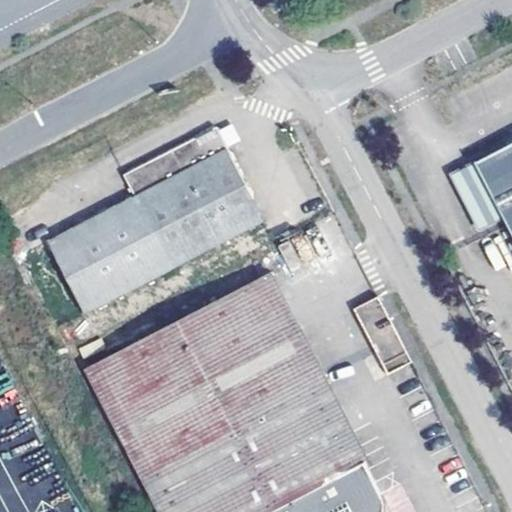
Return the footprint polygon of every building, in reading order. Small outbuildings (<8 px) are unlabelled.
[(227,147),(216,127),(124,175),(134,195),(47,241),(85,315),(264,222),(226,149),(227,147)] [(511,143),(482,159),(455,173),(482,227),(504,217),(511,233),(511,143)] [(162,511),(392,511),(390,507),(381,511),(374,497),(382,492),(269,273),(87,368),(162,511)] [(412,362),(378,296),(353,309),(388,375),(412,362)] [(106,347),(101,337),(78,349),(83,359),(106,347)] [(390,507),(382,492),(374,497),(381,511),(390,507)]
